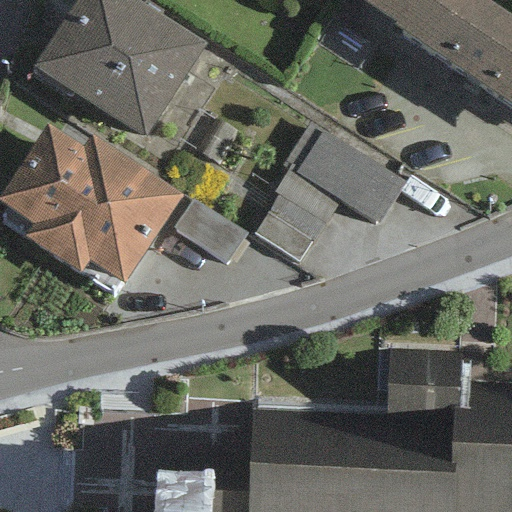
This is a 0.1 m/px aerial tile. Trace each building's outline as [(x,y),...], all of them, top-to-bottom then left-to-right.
[(205,43),(135,0),(77,0),(35,68),(146,137),(205,43)] [(511,18),(484,0),(362,0),(396,22),(393,26),(511,103),(511,18)] [(83,149),(46,125),(0,196),(0,202),(9,209),(1,221),(112,292),(119,281),(125,285),(183,197),(91,137),(83,149)] [(405,184),(310,125),(285,165),(289,168),(342,200),(380,224),(405,184)] [(342,200),(289,168),(274,191),(279,198),(253,235),(299,264),(342,200)] [(245,234),(192,199),(172,230),(225,264),(245,234)] [(458,352),(388,349),(385,416),(252,410),(248,492),(246,511),(511,511),(511,381),(457,379),(458,352)] [(215,490),(213,511),(246,511),(248,492),(215,490)]
